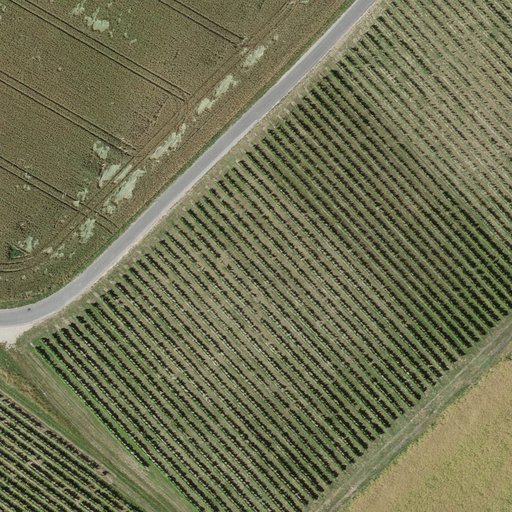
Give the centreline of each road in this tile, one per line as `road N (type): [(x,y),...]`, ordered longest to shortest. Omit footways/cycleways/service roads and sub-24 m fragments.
road 1 (unclassified): [(0,318),(37,312),(77,288),(365,0)]
road 2 (track): [(0,331),(57,405),(175,511)]
